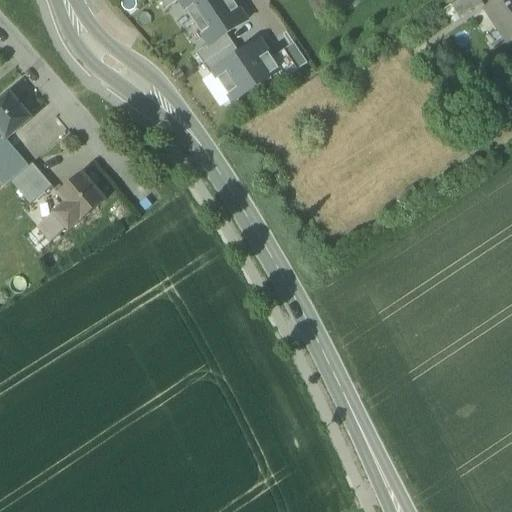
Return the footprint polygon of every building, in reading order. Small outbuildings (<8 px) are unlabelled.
[(159,0),(166,9),(179,0),(178,0),(159,0)] [(178,0),(179,0),(194,23),(227,0),(178,0)] [(231,0),(227,0),(194,23),(209,45),(209,46),(226,35),(246,21),(231,0)] [(459,0),(451,6),(459,18),(482,3),(480,0),(459,0)] [(511,0),(498,0),(485,10),(508,43),(511,39),(511,0)] [(209,46),(209,45),(196,54),(203,65),(233,45),(226,35),(209,46)] [(271,59),(259,41),(240,55),(213,72),(214,73),(233,102),(278,72),(279,71),(271,59)] [(294,44),(271,59),(279,71),(278,72),(284,79),(307,64),(294,44)] [(213,72),(240,55),(233,45),(203,65),(210,75),(214,73),(213,72)] [(0,136),(1,138),(4,141),(29,120),(7,93),(0,98),(0,136)] [(4,141),(1,138),(0,139),(0,174),(19,159),(4,141)] [(0,181),(5,187),(10,183),(27,169),(19,159),(0,174),(0,181)] [(31,165),(27,169),(10,183),(28,205),(50,187),(31,165)] [(63,229),(66,232),(78,221),(79,222),(104,201),(81,174),(57,195),(64,204),(51,214),(63,229)] [(36,227),(48,241),(63,229),(51,214),(36,227)]
